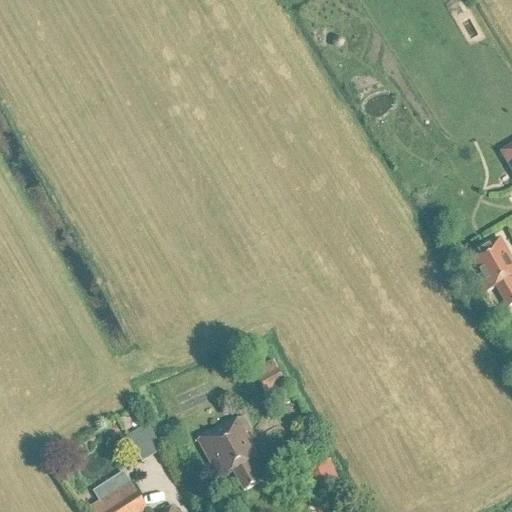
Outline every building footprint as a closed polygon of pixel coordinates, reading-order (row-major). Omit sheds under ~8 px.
[(511,147),(498,156),(511,179),(511,147)] [(511,265),(497,242),(463,263),(485,297),(495,291),(505,307),(511,303),(511,265)] [(264,396),(284,387),(272,362),(258,369),(262,379),(257,382),(264,396)] [(284,387),(264,396),(272,411),(292,401),(284,387)] [(265,483),(255,463),(259,461),(246,436),(251,433),(244,419),(198,441),(219,482),(233,475),(243,495),(265,483)] [(141,467),(162,455),(147,429),(126,441),(141,467)] [(308,473),(319,499),(340,490),(329,464),(308,473)] [(89,510),(90,511),(146,511),(123,475),(92,494),(99,504),(89,510)]
